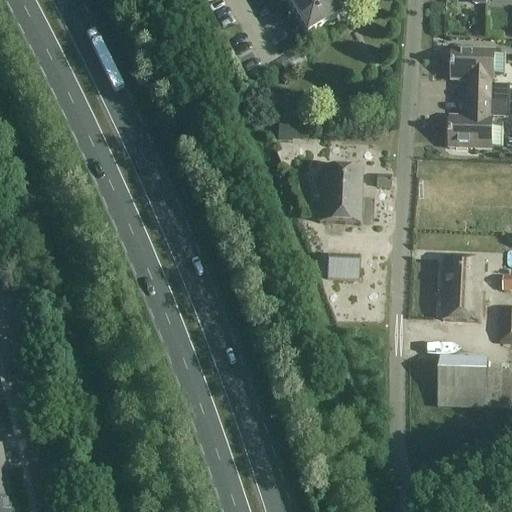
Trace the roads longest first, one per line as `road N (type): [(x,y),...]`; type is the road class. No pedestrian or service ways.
road 1 (primary): [(17,0),(124,217),(234,511)]
road 2 (primary): [(277,511),(163,203),(64,0)]
road 3 (residential): [(413,497),(401,479),(395,340),(414,0)]
road 4 (residential): [(38,511),(0,348)]
